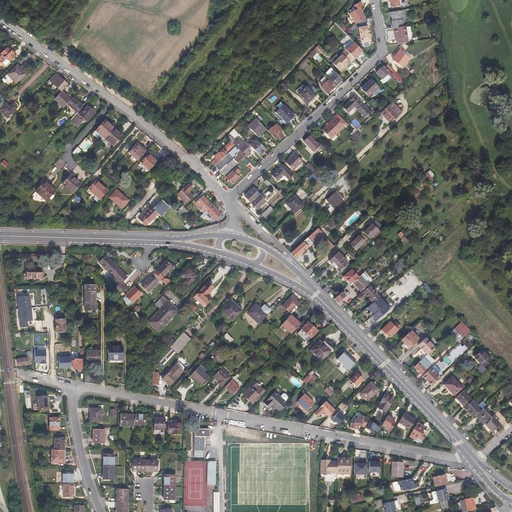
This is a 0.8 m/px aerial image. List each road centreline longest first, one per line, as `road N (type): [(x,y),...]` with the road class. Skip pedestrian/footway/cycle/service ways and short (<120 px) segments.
road 1 (unclassified): [(71,386),(474,461)]
road 2 (unclassified): [(227,200),(191,162),(0,19)]
road 3 (residential): [(227,200),(380,53),(371,0)]
road 4 (secondary): [(474,461),(309,290)]
road 5 (track): [(346,0),(276,83),(191,162)]
road 6 (secondary): [(180,241),(0,236)]
road 7 (unknown): [(307,276),(419,174)]
road 8 (unclassified): [(100,511),(76,437),(71,386)]
